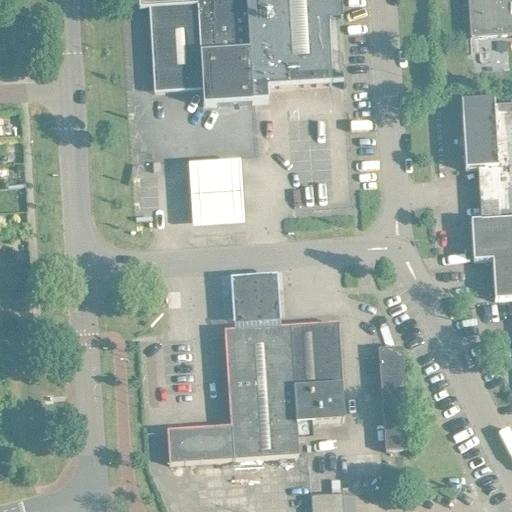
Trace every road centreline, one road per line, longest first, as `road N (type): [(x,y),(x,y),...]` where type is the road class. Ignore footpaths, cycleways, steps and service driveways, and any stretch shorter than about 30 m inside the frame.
road 1 (residential): [(83,259),(402,247)]
road 2 (tertiary): [(83,259),(95,484)]
road 3 (residential): [(511,460),(420,281)]
road 4 (residential): [(399,198),(386,0)]
road 5 (tertiary): [(83,259),(74,82)]
road 6 (residential): [(399,198),(450,196),(455,267),(420,281)]
